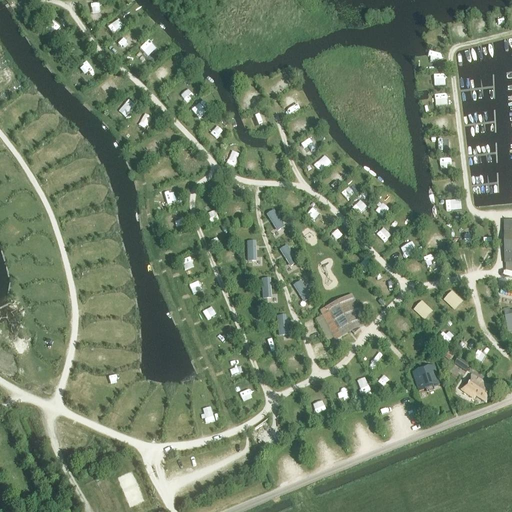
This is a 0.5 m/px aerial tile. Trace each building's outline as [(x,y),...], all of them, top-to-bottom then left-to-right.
[(432,53),(432,64),(443,64),(443,53),(432,53)] [(435,86),(447,85),(446,74),(434,74),(435,86)] [(106,95),(114,89),(108,79),(100,85),(106,95)] [(447,93),(438,94),(438,104),(447,103),(447,93)] [(295,112),(305,108),(303,103),(293,107),(295,112)] [(298,132),(302,130),(297,121),(293,123),(298,132)] [(443,147),(453,145),(452,135),(441,137),(443,147)] [(437,184),(439,197),(451,195),(449,182),(437,184)] [(349,186),(342,193),(349,201),(356,195),(349,186)] [(450,200),(451,209),(460,208),(459,199),(450,200)] [(276,210),(267,216),(277,232),(286,227),(276,210)] [(391,237),(399,230),(393,223),(386,230),(391,237)] [(248,262),(256,262),(256,242),(247,242),(248,262)] [(288,246),(279,251),(289,267),(298,262),(288,246)] [(416,248),(404,253),(405,257),(418,253),(416,248)] [(368,258),(360,264),(366,273),(374,267),(368,258)] [(411,273),(420,270),(416,259),(407,262),(411,273)] [(263,299),(271,299),(270,279),(262,279),(263,299)] [(302,281),(293,286),(303,303),(312,297),(302,281)] [(455,310),(464,301),(453,290),(444,299),(455,310)] [(336,340),(352,332),(354,335),(360,330),(359,328),(366,324),(351,296),(321,311),(336,340)] [(414,309),(425,321),(434,312),(423,300),(414,309)] [(251,317),(261,315),(259,304),(249,306),(251,317)] [(278,335),(287,335),(286,315),(278,315),(278,335)] [(447,350),(443,357),(450,362),(454,355),(447,350)] [(471,365),(459,357),(455,364),(466,372),(471,365)] [(419,392),(440,385),(434,365),(412,372),(419,392)] [(486,404),(495,390),(472,375),(461,391),(474,399),(475,397),(486,404)] [(333,396),(342,394),(340,384),(331,386),(333,396)]
